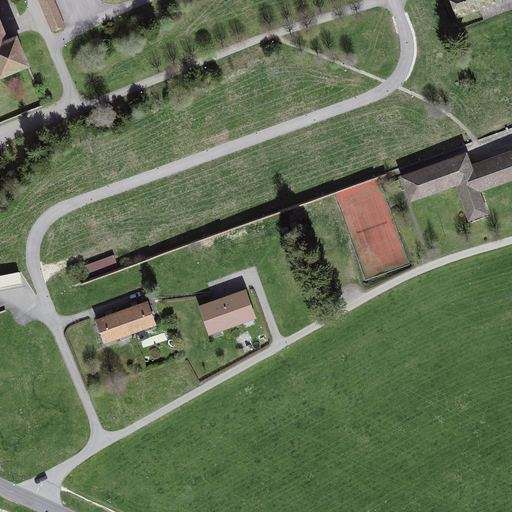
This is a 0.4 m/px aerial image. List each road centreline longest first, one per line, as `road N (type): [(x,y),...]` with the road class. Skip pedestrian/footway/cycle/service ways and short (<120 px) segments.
road 1 (residential): [(32,500),(64,467),(380,290),(511,240)]
road 2 (residential): [(0,137),(384,0)]
